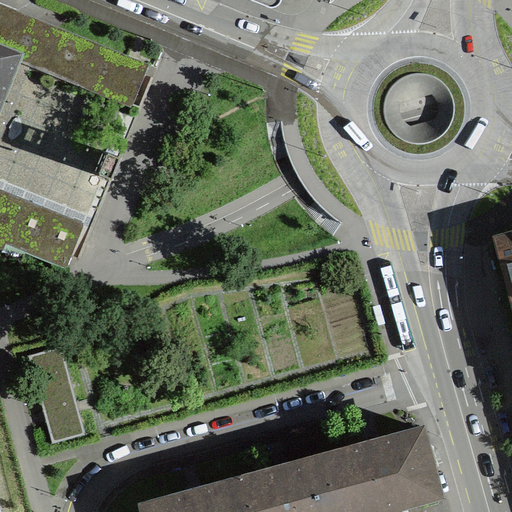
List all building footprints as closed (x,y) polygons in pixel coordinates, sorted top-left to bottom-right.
[(6,241),(67,266),(84,225),(38,206),(0,190),(0,81),(11,56),(132,105),(149,64),(46,22),(0,3),(0,249),(3,250),(6,241)] [(511,232),(495,237),(496,238),(494,238),(500,262),(502,261),(510,291),(511,298),(511,299),(511,300),(511,304),(511,232)] [(39,392),(52,443),(75,437),(51,348),(28,355),(39,392)] [(437,464),(432,446),(427,447),(422,428),(353,447),(322,455),(322,458),(324,457),(338,511),(352,511),(358,511),(357,511),(371,511),(380,510),(379,505),(397,500),(399,505),(419,499),(420,501),(441,496),(432,465),(437,464)] [(338,511),(324,457),(322,458),(270,472),(244,479),(244,476),(242,477),(251,511),(338,511)] [(251,511),(242,477),(181,493),(143,504),(145,511),(251,511)]
